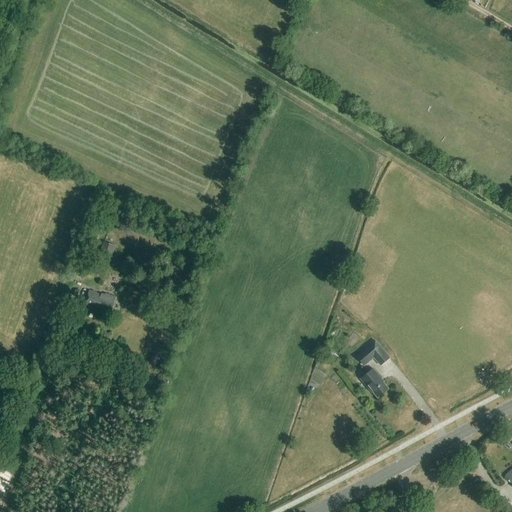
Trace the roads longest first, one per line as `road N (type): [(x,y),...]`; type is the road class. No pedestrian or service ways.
road 1 (track): [(272,58),(511,205)]
road 2 (tertiary): [(403,464),(511,408)]
